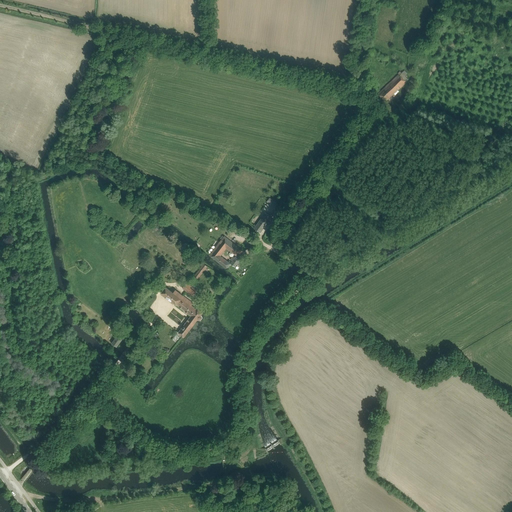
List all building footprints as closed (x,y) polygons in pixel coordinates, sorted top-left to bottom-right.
[(408,43),(408,42),(408,41),(408,40),(408,39),(407,39),(407,38),(406,37),(406,36),(405,36),(404,35),(403,35),(402,35),(401,35),(400,35),(399,35),(398,35),(397,36),(396,36),(396,37),(395,38),(394,38),(394,39),(394,40),(394,41),(394,42),(394,43),(394,44),(394,45),(395,46),(396,47),(396,48),(397,48),(398,48),(399,49),(400,49),(401,49),(402,49),(403,49),(404,49),(404,48),(405,48),(406,47),(406,46),(407,46),(407,45),(408,44),(408,43)] [(379,89),(377,92),(386,101),(389,98),(406,82),(399,74),(381,91),(379,89)] [(266,212),(254,228),(260,232),(272,216),(266,212)] [(210,255),(209,255),(218,262),(223,266),(227,269),(227,268),(231,264),(231,263),(222,257),(221,256),(226,248),(228,249),(231,252),(234,248),(236,245),(233,243),(224,236),(210,255)] [(238,254),(236,256),(235,257),(233,261),(231,263),(231,264),(235,267),(242,257),(238,254)] [(208,266),(204,264),(202,266),(202,265),(194,276),(198,279),(208,266)] [(183,288),(187,291),(193,296),(197,290),(192,286),(193,284),(189,280),(186,283),(183,288)] [(162,292),(176,304),(183,296),(175,290),(173,293),(166,287),(162,292)] [(177,304),(192,316),(197,320),(198,319),(199,320),(202,317),(200,316),(203,312),(196,307),(195,309),(191,305),(193,303),(183,296),(176,304),(177,304)] [(187,333),(197,320),(192,316),(178,332),(184,337),(187,333)] [(125,335),(121,332),(120,332),(120,333),(117,331),(114,336),(116,338),(112,343),(117,347),(125,335)]
